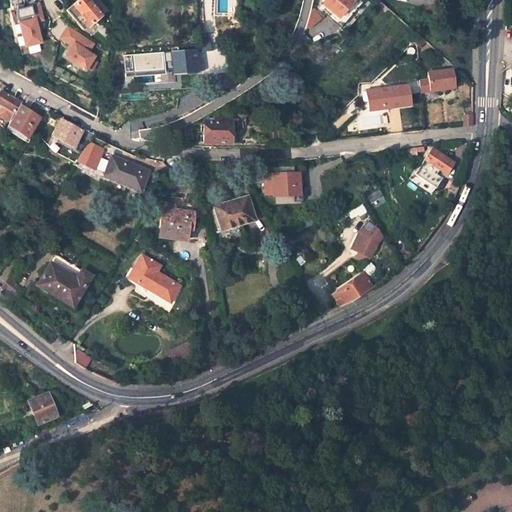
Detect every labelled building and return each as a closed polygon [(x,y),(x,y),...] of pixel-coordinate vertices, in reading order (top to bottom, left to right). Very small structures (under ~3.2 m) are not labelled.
[(77,0),(65,10),(82,31),(100,16),(107,10),(98,0),(77,0)] [(342,27),(364,0),(326,0),(323,5),(330,10),(327,15),(342,27)] [(20,23),(19,23),(24,46),(41,42),(38,32),(35,22),(41,20),(42,20),(38,3),(29,6),(32,19),(20,23)] [(32,19),(29,6),(23,7),(23,4),(16,5),(17,10),(16,10),(16,19),(18,19),(17,20),(20,23),(32,19)] [(57,37),(65,23),(58,19),(50,33),(57,37)] [(35,22),(38,32),(42,31),(43,24),(41,22),(41,20),(35,22)] [(105,22),(97,31),(110,42),(112,30),(105,22)] [(65,57),(85,71),(87,68),(92,60),(94,57),(88,53),(93,45),(67,28),(60,39),(72,47),(65,57)] [(216,29),(200,31),(201,50),(217,48),(216,29)] [(415,32),(409,39),(414,43),(420,36),(415,32)] [(418,48),(419,49),(426,42),(420,36),(414,43),(418,46),(418,48)] [(197,72),(195,50),(123,55),(124,72),(165,69),(164,62),(171,61),(172,75),(197,72)] [(87,68),(91,70),(96,63),(92,60),(87,68)] [(430,71),(430,77),(431,89),(456,87),(454,69),(430,71)] [(430,77),(420,78),(421,90),(431,89),(430,77)] [(400,105),(398,86),(367,89),(370,109),(400,105)] [(19,102),(1,91),(0,91),(0,104),(0,105),(0,116),(7,120),(19,102)] [(27,110),(34,100),(26,96),(20,105),(27,110)] [(26,137),(39,117),(27,110),(20,105),(7,125),(26,137)] [(473,110),(465,110),(464,125),(472,124),(473,110)] [(240,128),(240,119),(225,119),(225,122),(214,122),(204,122),(203,142),(229,143),(230,128),(235,128),(240,128)] [(79,131),(61,121),(53,135),(72,146),(79,131)] [(322,142),(332,131),(327,124),(314,137),(322,142)] [(93,169),(102,149),(88,142),(76,161),(93,169)] [(415,145),(406,146),(407,157),(417,155),(415,145)] [(446,172),(453,162),(432,147),(416,172),(437,186),(444,176),(438,172),(440,168),(446,172)] [(148,170),(112,155),(103,175),(140,190),(148,170)] [(295,173),(272,174),(272,181),(273,194),(273,196),(300,195),(299,173),(295,173)] [(272,181),(264,181),(264,195),(273,194),(272,181)] [(453,198),(458,185),(452,182),(446,195),(453,198)] [(23,207),(32,195),(8,186),(5,193),(20,198),(17,203),(23,207)] [(255,220),(248,196),(213,206),(221,230),(255,220)] [(175,204),(164,203),(160,232),(174,234),(174,239),(186,240),(187,236),(187,229),(191,230),(193,212),(174,210),(175,204)] [(308,217),(293,224),(297,232),(312,224),(308,217)] [(366,236),(360,253),(370,257),(377,242),(381,236),(375,227),(366,236)] [(312,256),(302,243),(295,249),(301,256),(297,259),(302,264),(312,256)] [(56,254),(54,253),(34,285),(73,309),(76,305),(73,304),(38,282),(56,254)] [(91,276),(56,254),(38,282),(73,304),(91,276)] [(161,265),(142,254),(128,277),(139,284),(135,290),(144,296),(150,287),(156,290),(154,293),(170,302),(180,285),(164,276),(163,277),(156,273),(161,265)] [(376,271),(371,264),(365,269),(370,276),(376,271)] [(373,288),(364,275),(337,293),(336,290),(330,294),(339,307),(354,299),(373,288)] [(14,296),(19,290),(13,283),(7,283),(6,290),(14,296)] [(293,321),(288,319),(284,325),(290,328),(293,321)] [(179,345),(166,351),(169,358),(183,353),(179,345)] [(72,359),(84,366),(89,359),(77,351),(72,359)] [(47,392),(28,400),(32,411),(37,424),(57,416),(47,392)]
